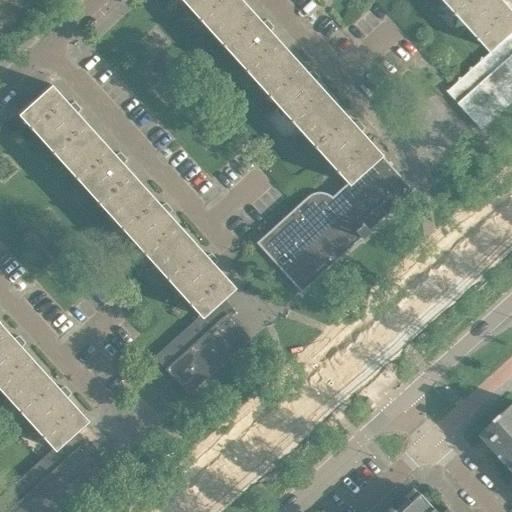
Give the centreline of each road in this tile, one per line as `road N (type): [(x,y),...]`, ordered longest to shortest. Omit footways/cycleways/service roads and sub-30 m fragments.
road 1 (residential): [(233,251),(48,48)]
road 2 (secondary): [(368,368),(211,511)]
road 3 (secondary): [(511,237),(368,368)]
road 4 (residential): [(413,137),(283,0)]
road 5 (secondary): [(279,511),(396,402)]
road 6 (secondary): [(396,402),(511,297)]
road 7 (residential): [(91,383),(0,283)]
